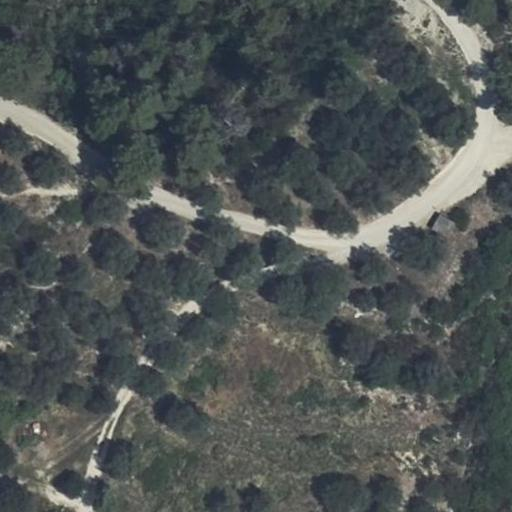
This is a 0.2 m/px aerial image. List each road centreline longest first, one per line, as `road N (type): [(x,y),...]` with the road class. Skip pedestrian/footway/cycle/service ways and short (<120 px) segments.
road 1 (unclassified): [(439,0),(493,98),(484,137),(441,190),(377,230),(335,240),(165,202),(108,176),(0,105)]
road 2 (track): [(335,240),(282,270),(215,290),(179,319),(142,364),(85,511)]
